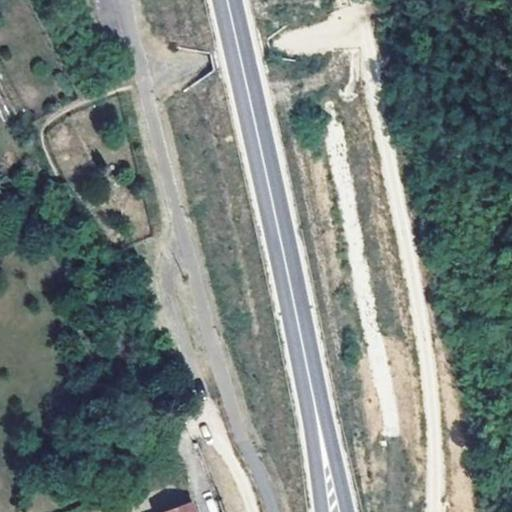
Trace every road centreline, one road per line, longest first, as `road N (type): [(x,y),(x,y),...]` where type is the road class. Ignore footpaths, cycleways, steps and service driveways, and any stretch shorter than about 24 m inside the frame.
road 1 (secondary): [(225,0),(306,371)]
road 2 (secondary): [(347,511),(306,371)]
road 3 (secondary): [(306,371),(322,511)]
